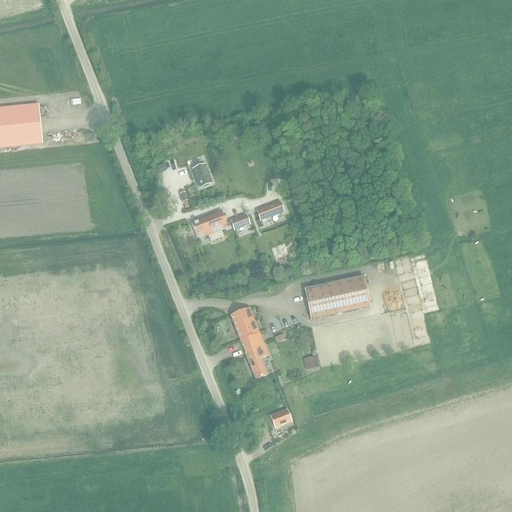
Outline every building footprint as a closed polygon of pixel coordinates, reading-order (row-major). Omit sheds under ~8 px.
[(0,148),(41,145),(38,104),(0,108),(0,148)] [(204,165),(193,170),(200,188),(211,184),(204,165)] [(279,201),(257,210),(260,219),(271,215),(270,213),(282,208),(279,201)] [(207,235),(228,227),(222,211),(190,224),(195,236),(206,232),(207,235)] [(230,220),(234,230),(250,224),(246,214),(230,220)] [(310,320),(369,307),(363,277),(304,290),(310,320)] [(249,308),(240,312),(230,316),(240,340),(255,380),(267,375),(261,359),(268,356),(259,333),(249,308)] [(287,410),(270,417),(275,429),(292,423),(287,410)]
